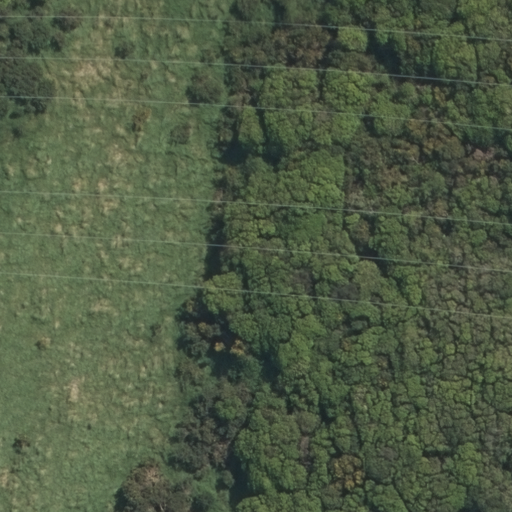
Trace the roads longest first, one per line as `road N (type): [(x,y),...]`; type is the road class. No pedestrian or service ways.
road 1 (track): [(0,472),(32,441),(71,284),(101,202)]
road 2 (track): [(101,202),(150,0)]
road 3 (track): [(117,146),(56,218),(34,230),(0,223)]
